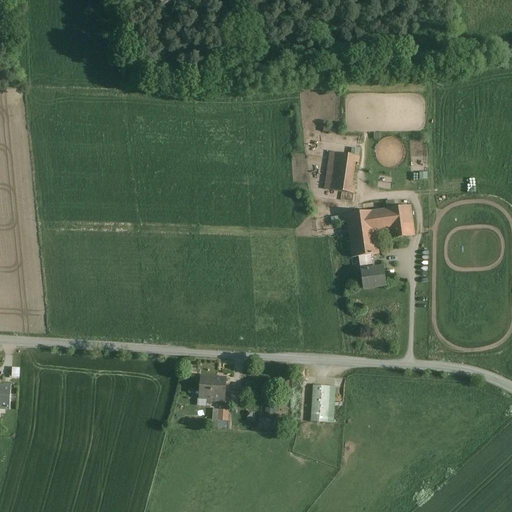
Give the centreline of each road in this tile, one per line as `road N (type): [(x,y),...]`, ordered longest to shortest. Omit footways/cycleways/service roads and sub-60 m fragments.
road 1 (tertiary): [(0,342),(425,367),(511,389)]
road 2 (track): [(361,194),(353,207),(295,233),(38,226)]
